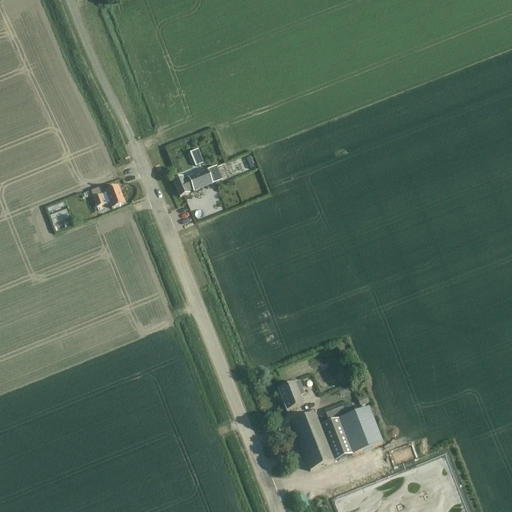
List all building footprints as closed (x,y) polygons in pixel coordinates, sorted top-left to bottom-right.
[(203,164),(198,151),(189,154),(195,168),(203,164)] [(250,158),(246,159),(250,170),(254,169),(250,158)] [(189,181),(184,183),(188,193),(193,191),(194,193),(212,185),(222,181),(216,167),(206,172),(188,179),(189,181)] [(182,179),(173,182),(180,198),(189,195),(188,193),(184,183),(182,179)] [(124,206),(117,188),(105,193),(103,187),(90,192),(96,209),(109,204),(111,210),(124,206)] [(53,220),(69,219),(67,207),(52,209),(53,220)] [(299,383),(278,391),(287,413),(303,406),(300,398),(304,396),(299,383)] [(360,408),(369,404),(366,396),(356,399),(360,408)] [(351,409),(349,403),(325,412),(329,423),(345,416),(343,412),(351,409)] [(367,409),(337,420),(351,457),(381,445),(367,409)] [(334,463),(320,427),(315,416),(292,425),(310,473),(334,463)] [(351,457),(337,420),(320,427),(334,463),(351,457)] [(467,511),(446,457),(330,502),(333,511),(467,511)]
